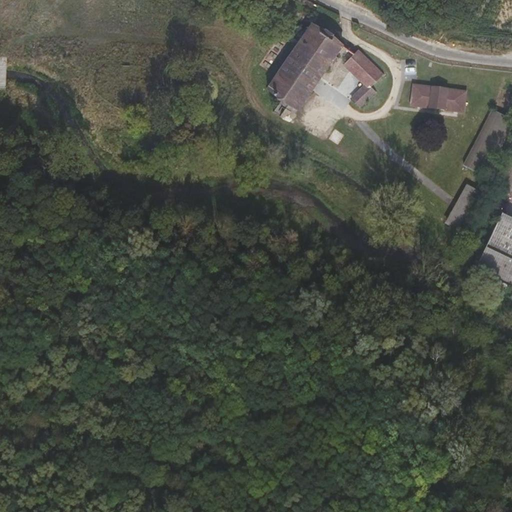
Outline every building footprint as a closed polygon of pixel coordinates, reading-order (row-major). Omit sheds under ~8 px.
[(310,25),(267,89),(297,110),(341,46),(310,25)] [(359,48),(345,64),(364,83),(352,99),(360,106),(375,91),(370,86),(383,73),(359,48)] [(414,85),(411,106),(463,113),(466,92),(414,85)] [(511,126),(496,117),(467,172),(488,184),(511,138),(511,126)] [(457,237),(480,200),(467,192),(444,229),(457,237)] [(209,230),(211,215),(170,208),(167,222),(209,230)] [(511,213),(505,210),(489,244),(483,249),(473,270),(511,289),(511,213)] [(346,257),(347,244),(306,235),(304,248),(346,257)]
